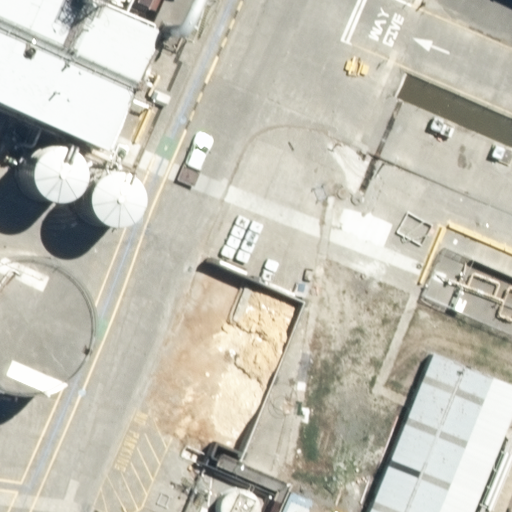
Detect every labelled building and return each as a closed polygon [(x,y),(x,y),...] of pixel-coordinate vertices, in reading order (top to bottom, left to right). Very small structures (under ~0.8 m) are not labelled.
[(0,0),(0,108),(72,138),(128,0),(0,0)] [(85,185),(87,176),(86,167),(82,158),(76,151),(68,147),(59,145),(49,146),(41,150),(34,156),(29,164),(27,174),(28,183),(32,192),(38,199),(47,203),(56,205),(65,204),(74,200),(81,194),(85,185)] [(145,209),(147,200),(146,191),(142,182),(136,175),(127,171),(118,169),(109,170),(100,174),(93,180),(89,188),(87,197),(88,207),(92,215),(98,222),(106,227),(115,229),(125,228),(133,224),(140,218),(145,209)] [(0,398),(10,401),(33,398),(54,389),(71,373),(82,353),(87,330),(84,307),(75,286),(59,269),(39,258),(16,253),(1,255),(0,255),(0,398)] [(474,511),(511,421),(511,388),(424,353),(358,511),(474,511)]
